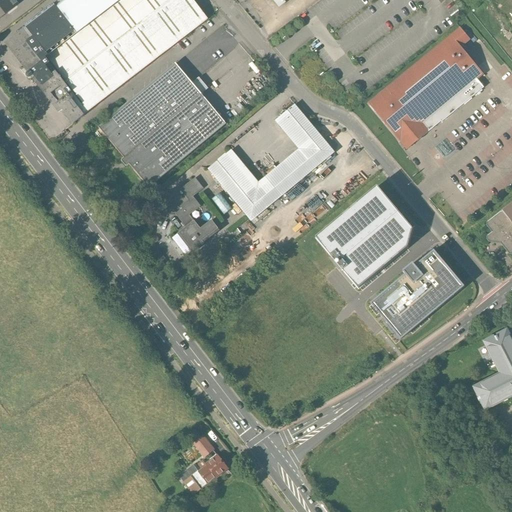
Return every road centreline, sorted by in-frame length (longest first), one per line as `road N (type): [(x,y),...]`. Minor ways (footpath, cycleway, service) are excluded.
road 1 (primary): [(0,107),(270,459)]
road 2 (unclassified): [(499,298),(355,125),(310,104),(213,0)]
road 3 (tertiary): [(270,459),(499,298)]
